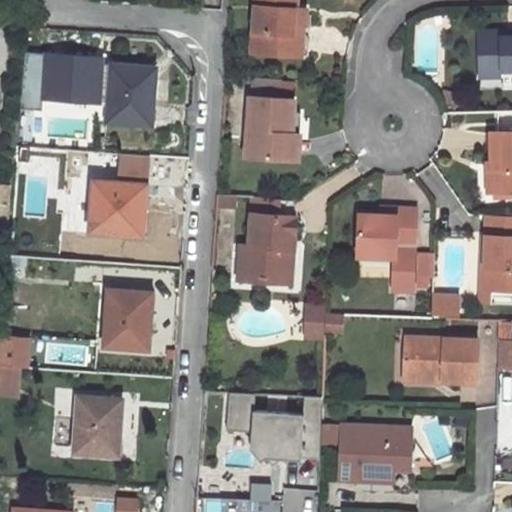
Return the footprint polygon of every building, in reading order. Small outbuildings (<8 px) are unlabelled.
[(256,0),(252,55),(292,57),(294,30),(305,30),(306,11),(297,10),(297,0),(256,0)] [(310,58),(312,31),(305,30),(294,30),(292,57),(310,58)] [(511,32),(503,33),(503,41),(511,40),(511,32)] [(511,40),(503,41),(503,33),(481,33),(481,80),(504,79),(504,73),(511,72),(511,40)] [(44,65),(39,65),(40,58),(28,57),(27,63),(23,63),(19,103),(40,105),(44,65)] [(111,64),(107,120),(153,123),(155,105),(152,105),(153,81),(149,80),(150,67),(111,64)] [(283,80),(252,78),(251,90),(282,92),(283,80)] [(250,99),(246,156),(289,159),(290,133),(294,133),(295,114),(296,102),(250,99)] [(19,103),(18,111),(39,114),(40,105),(19,103)] [(290,133),(289,159),(301,160),(304,115),(295,114),(294,133),(290,133)] [(511,132),(498,133),(498,193),(511,192),(511,132)] [(16,149),(15,160),(26,161),(27,149),(16,149)] [(0,217),(8,218),(11,184),(0,182),(0,217)] [(94,182),(90,232),(142,236),(147,186),(94,182)] [(239,245),(237,280),(263,281),(264,271),(292,273),(295,217),(292,217),(278,216),(279,197),(252,196),(250,245),(239,245)] [(279,197),(278,216),(292,217),(293,198),(279,197)] [(385,206),(385,215),(401,216),(402,207),(385,206)] [(415,290),(419,208),(402,207),(401,216),(385,215),(363,214),(361,255),(397,256),(396,290),(415,290)] [(511,215),(491,215),(490,267),(494,268),(494,292),(511,292),(511,215)] [(425,254),(424,280),(436,281),(437,255),(425,254)] [(263,281),(291,283),(292,273),(264,271),(263,281)] [(151,312),(147,312),(149,292),(108,288),(104,347),(142,349),(143,336),(149,336),(151,312)] [(461,316),(461,296),(443,296),(442,315),(461,316)] [(325,336),(327,304),(309,303),(308,335),(325,336)] [(345,315),(328,315),(327,332),(344,333),(345,315)] [(478,339),(405,337),(404,372),(442,373),(442,381),(477,383),(478,339)] [(2,338),(0,356),(11,356),(13,339),(2,338)] [(511,341),(499,341),(498,368),(511,368),(511,341)] [(0,356),(0,365),(10,366),(11,356),(0,356)] [(404,372),(404,380),(442,381),(442,373),(404,372)] [(259,409),(259,392),(231,391),(230,429),(258,430),(257,454),(309,456),(311,411),(259,409)] [(78,396),(74,452),(116,455),(116,437),(120,437),(120,412),(114,411),(115,398),(78,396)] [(204,420),(202,442),(222,443),(224,421),(204,420)] [(343,424),(322,423),(322,441),(342,442),(343,424)] [(413,426),(343,424),(342,442),(341,479),(358,479),(358,467),(395,467),(411,468),(413,426)] [(202,442),(201,466),(220,466),(222,443),(202,442)] [(289,471),(220,466),(201,466),(198,504),(286,510),(289,471)] [(358,479),(394,480),(395,467),(358,467),(358,479)]
